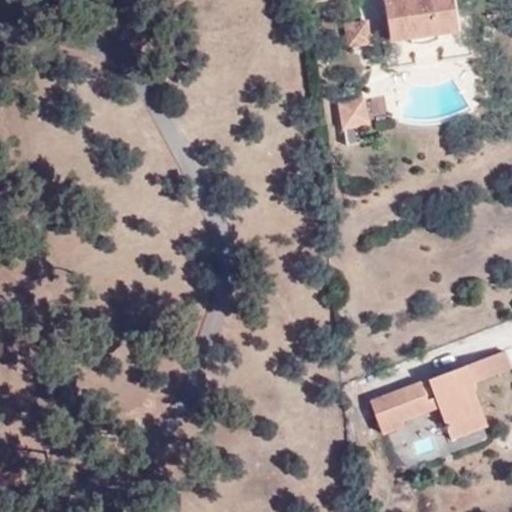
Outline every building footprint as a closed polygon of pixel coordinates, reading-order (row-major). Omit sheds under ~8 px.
[(382,0),(387,34),(409,31),(409,26),(432,24),(433,28),(456,25),(452,0),(382,0)] [(347,39),(367,36),(365,15),(343,18),(347,39)] [(409,26),(409,31),(411,37),(433,34),(433,28),(432,24),(409,26)] [(336,98),(339,122),(364,117),(359,93),(336,98)] [(445,412),(439,417),(445,436),(482,422),(469,391),(473,379),(506,367),(500,349),(365,397),(377,430),(397,422),(397,417),(434,404),(440,402),(445,412)] [(434,404),(439,417),(445,412),(440,402),(434,404)]
